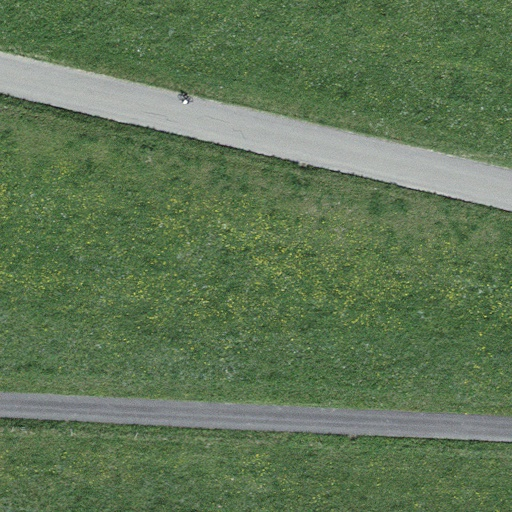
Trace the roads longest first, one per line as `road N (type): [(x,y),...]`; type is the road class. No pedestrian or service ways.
road 1 (tertiary): [(511,192),(0,72)]
road 2 (residential): [(511,434),(0,405)]
